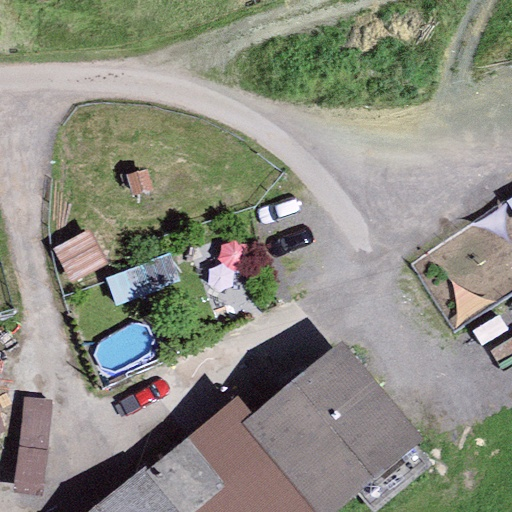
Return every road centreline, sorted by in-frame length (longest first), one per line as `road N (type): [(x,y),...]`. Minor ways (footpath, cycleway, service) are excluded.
road 1 (track): [(0,81),(146,87),(260,129)]
road 2 (track): [(260,129),(424,158),(511,161)]
road 3 (track): [(146,87),(202,51),(356,0)]
road 4 (track): [(488,0),(453,69),(424,158)]
